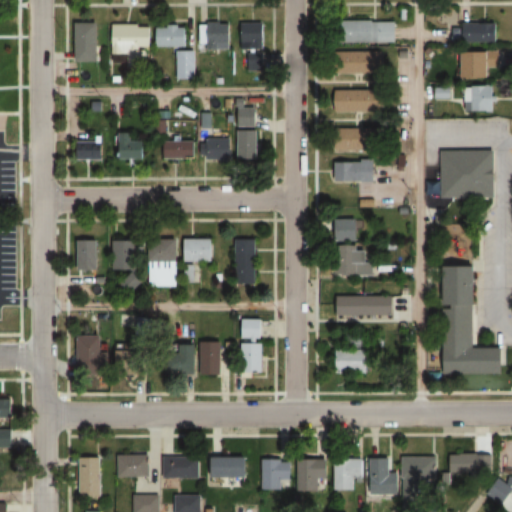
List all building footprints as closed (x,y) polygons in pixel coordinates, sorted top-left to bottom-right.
[(342,21),(372,21),(372,22),(395,22),(395,42),(342,42),(342,21)] [(495,22),(495,42),(462,43),(462,29),(462,23),(495,22)] [(98,62),(98,23),(75,23),(75,62),(98,62)] [(199,50),(231,50),(231,23),(199,23),(199,50)] [(265,23),(240,23),(240,49),(265,49),(265,23)] [(150,49),(150,25),(110,25),(110,55),(127,55),(127,68),(146,68),(146,48),(150,49)] [(187,47),(187,27),(158,27),(158,47),(187,47)] [(451,43),(451,38),(451,35),(460,35),(460,42),(451,43)] [(499,51),(462,50),(462,52),(462,63),(462,77),(486,77),(486,67),(499,67),(499,51)] [(195,52),(176,52),(176,80),(195,80),(195,52)] [(337,73),(356,73),(360,73),(382,73),(382,52),(337,52),(337,73)] [(454,52),(462,52),(462,63),(455,63),(454,52)] [(492,85),(486,85),(486,86),(472,86),(472,89),(464,89),(464,96),(464,100),(464,102),(465,102),(465,106),(465,111),(486,110),(486,112),(492,112),(492,102),(497,102),(497,96),(492,96),(492,85)] [(434,87),(449,87),(449,92),(449,96),(449,100),(434,100),(434,96),(434,92),(434,90),(434,87)] [(335,90),(350,90),(367,90),(381,90),(381,112),(361,112),(356,112),(335,112),(335,90)] [(333,152),(383,153),(383,129),(360,129),(356,129),(333,128),(333,152)] [(259,130),(240,130),(240,159),(259,159),(259,130)] [(133,159),(146,159),(146,137),(133,137),(133,159)] [(232,138),(207,138),(207,159),(232,159),(232,138)] [(82,141),(82,159),(106,159),(106,141),(82,141)] [(196,159),(196,141),(163,141),(163,159),(196,159)] [(440,152),(440,166),(440,196),(493,197),(493,194),(493,153),(440,152)] [(372,160),(361,160),(361,163),(334,162),(334,169),(331,169),(331,171),(331,178),(335,178),(335,181),(360,181),(360,193),(372,193),(372,160)] [(407,207),(406,207),(406,206),(407,200),(403,200),(402,207),(398,207),(398,214),(408,214),(407,207)] [(355,218),(355,240),(345,240),(334,241),(333,218),(355,218)] [(146,237),(149,237),(151,237),(176,237),(176,285),(174,285),(166,285),(158,285),(146,285),(146,237)] [(212,238),(212,260),(183,260),(183,238),(190,238),(192,238),(195,238),(203,238),(212,238)] [(234,238),(234,284),(256,284),(256,272),(256,271),(256,269),(257,250),(257,249),(257,247),(254,247),(255,238),(234,238)] [(77,240),(77,269),(96,269),(96,246),(96,242),(96,239),(77,240)] [(143,246),(135,246),(135,239),(117,239),(116,239),(114,239),(112,239),(112,269),(130,269),(130,272),(119,283),(125,289),(127,291),(129,293),(142,281),(136,274),(136,272),(136,258),(143,258),(143,246)] [(365,261),(371,261),(371,277),(336,276),(336,245),(345,245),(365,245),(365,261)] [(194,263),(184,263),(184,282),(186,282),(189,282),(194,282),(194,263)] [(502,373),(502,366),(502,347),(473,347),(473,266),(443,265),(443,373),(502,373)] [(106,269),(102,269),(98,269),(97,277),(102,277),(106,277),(106,269)] [(337,294),(391,295),(391,314),(374,314),(354,314),(337,314),(337,294)] [(138,316),(138,314),(138,313),(120,312),(120,313),(119,327),(137,327),(137,332),(161,336),(163,319),(138,316)] [(241,319),(257,318),(257,323),(261,323),(261,327),(261,336),(259,339),(256,339),(256,342),(262,343),(262,356),(262,358),(262,372),(257,372),(257,370),(253,370),(253,372),(252,373),(252,375),(248,375),(248,377),(245,377),(239,377),(239,376),(239,368),(240,341),(241,341),(241,319)] [(344,332),(364,332),(364,347),(344,348),(344,332)] [(100,334),(101,377),(76,378),(75,335),(98,334),(100,334)] [(199,340),(199,377),(220,377),(220,340),(199,340)] [(114,343),(146,343),(146,371),(135,371),(135,373),(131,373),(129,373),(128,373),(114,373),(114,343)] [(193,344),(193,374),(185,374),(164,373),(165,351),(171,351),(178,351),(178,344),(193,344)] [(344,348),(335,349),(335,357),(332,357),(332,359),(332,360),(332,362),(332,363),(335,363),(335,372),(352,372),(366,372),(366,347),(364,347),(344,348)] [(13,400),(0,399),(0,418),(13,419),(13,400)] [(12,430),(0,430),(0,447),(12,447),(12,430)] [(451,474),(492,474),(492,454),(451,454),(451,474)] [(78,496),(101,496),(101,455),(78,455),(78,496)] [(149,455),(116,455),(116,477),(149,477),(149,455)] [(200,456),(163,456),(163,479),(200,479),(200,456)] [(248,457),(213,457),(213,477),(248,477),(248,457)] [(370,458),(370,495),(399,495),(399,473),(391,473),(391,458),(370,458)] [(437,479),(437,458),(403,458),(403,509),(418,509),(418,479),(437,479)] [(319,480),(328,480),(328,459),(298,459),(298,491),(319,491),(319,480)] [(354,491),(354,477),(363,477),(364,459),(333,459),(332,490),(354,491)] [(279,486),(279,480),(291,480),(291,460),(261,460),(261,486),(279,486)] [(158,511),(158,494),(132,494),(131,511),(158,511)] [(200,511),(201,495),(175,495),(175,511),(200,511)]
